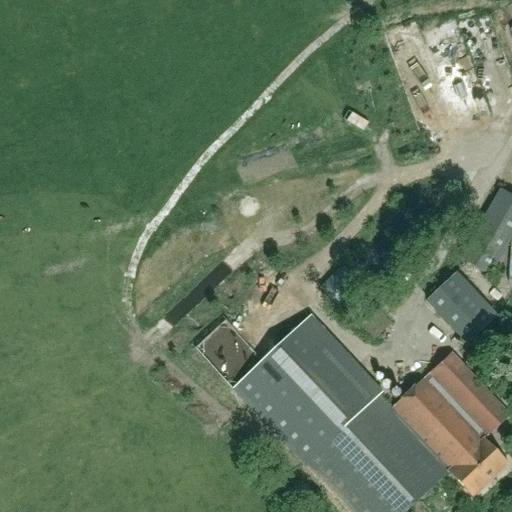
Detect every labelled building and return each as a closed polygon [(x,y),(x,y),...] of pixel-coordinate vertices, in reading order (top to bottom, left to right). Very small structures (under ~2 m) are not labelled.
[(460,257),(489,274),(511,234),(511,196),(500,189),(460,257)] [(279,285),(294,272),(285,263),(271,276),(279,285)] [(465,344),(496,315),(455,272),(425,301),(465,344)] [(358,325),(372,340),(390,324),(376,309),(358,325)] [(471,498),(508,463),(484,438),(509,415),(450,352),(391,406),(308,318),(232,389),(347,511),(404,511),(448,472),(471,498)]
